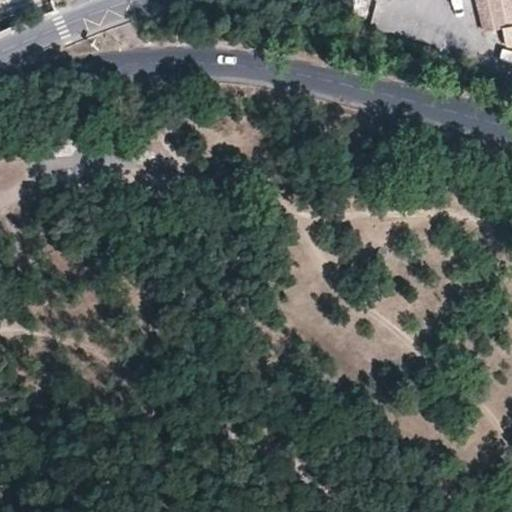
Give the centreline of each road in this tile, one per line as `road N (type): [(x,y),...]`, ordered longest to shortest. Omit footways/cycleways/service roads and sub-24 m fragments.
road 1 (residential): [(0,78),(149,63),(231,65),(511,128)]
road 2 (residential): [(0,55),(117,6)]
